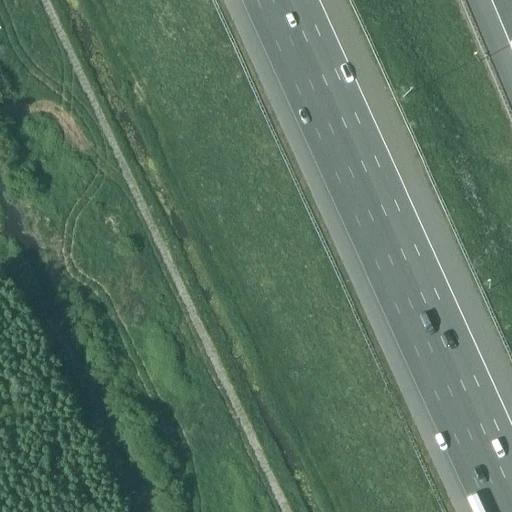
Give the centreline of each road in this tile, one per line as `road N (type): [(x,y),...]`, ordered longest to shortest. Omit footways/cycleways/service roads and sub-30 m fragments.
road 1 (track): [(42,0),(287,511)]
road 2 (motorway): [(280,0),(511,509)]
